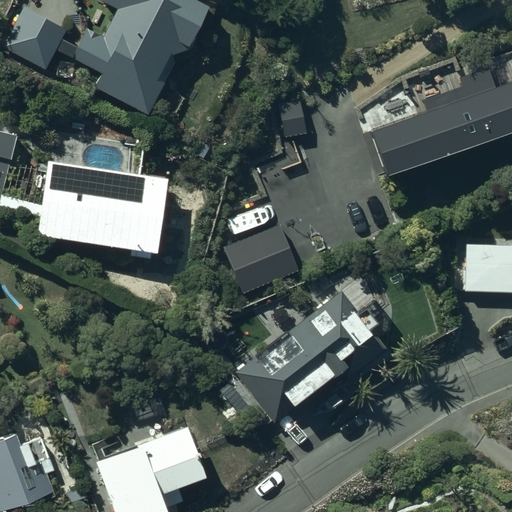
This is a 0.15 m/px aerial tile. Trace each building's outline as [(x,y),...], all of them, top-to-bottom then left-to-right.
[(101,45),(83,36),(74,53),(59,45),(64,36),(21,13),(0,50),(0,53),(42,77),(53,56),(100,81),(94,93),(146,121),(183,54),(188,57),(211,15),(183,0),(104,0),(100,9),(116,18),(101,45)] [(463,82),(355,139),(380,185),(456,145),(466,164),(498,147),(463,82)] [(323,173),(316,129),(279,135),(286,179),(323,173)] [(0,182),(12,141),(0,137),(0,182)] [(165,187),(48,169),(36,242),(153,261),(165,187)] [(511,247),(464,246),(462,294),(511,295),(511,247)] [(337,300),(234,376),(271,426),(374,350),(337,300)] [(184,428),(93,460),(111,511),(161,511),(156,496),(202,479),(184,428)] [(20,429),(0,437),(0,511),(47,491),(20,429)]
